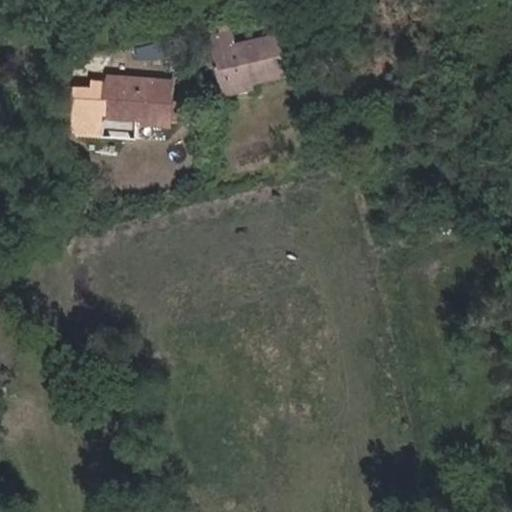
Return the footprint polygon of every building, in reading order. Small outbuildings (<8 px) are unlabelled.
[(82,14),(78,0),(57,0),(61,18),(82,14)] [(288,75),(278,35),(234,46),(229,25),(219,28),(221,35),(209,38),(221,87),(251,80),(252,83),(288,75)] [(314,72),(310,56),(292,60),(296,76),(314,72)] [(76,72),(73,58),(56,61),(58,74),(76,72)] [(169,126),(173,82),(107,77),(106,87),(105,107),(104,117),(135,120),(134,123),(169,126)] [(223,96),(253,88),(252,83),(251,80),(221,87),(223,96)] [(105,107),(106,87),(94,86),(92,106),(105,107)] [(271,139),(238,145),(242,170),(276,164),(271,139)]
